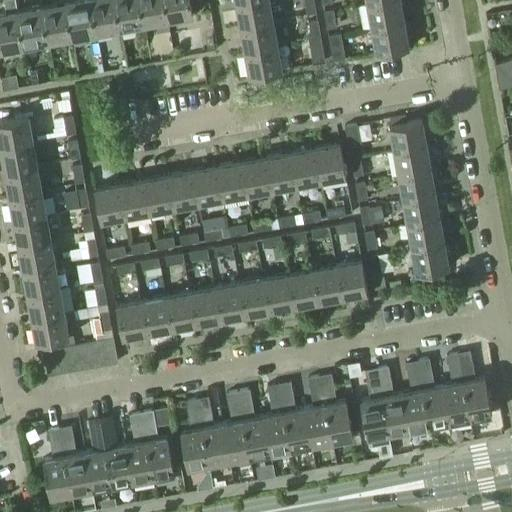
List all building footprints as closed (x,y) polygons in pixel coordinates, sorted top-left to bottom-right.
[(89,0),(68,0),(65,1),(72,37),(96,32),(89,0)] [(89,0),(96,32),(120,28),(114,0),(89,0)] [(139,0),(114,0),(120,28),(143,23),(139,0)] [(139,0),(143,23),(167,19),(164,0),(139,0)] [(164,0),(167,19),(192,14),(191,4),(189,0),(164,0)] [(274,20),(269,0),(246,0),(234,2),(239,27),(274,20)] [(317,12),(314,0),(304,0),(307,14),(317,12)] [(380,0),(366,2),(371,27),(406,21),(401,0),(380,0)] [(65,1),(41,5),(47,41),(72,37),(65,1)] [(24,45),(47,41),(41,5),(17,10),(24,45)] [(337,26),(333,8),(324,10),(327,28),(337,26)] [(0,49),(24,45),(17,10),(0,12),(0,49)] [(308,20),(311,37),(321,36),(318,19),(308,20)] [(274,20),(239,27),(243,50),(278,44),(274,20)] [(410,46),(406,21),(371,27),(375,52),(410,46)] [(344,58),(340,33),(328,35),(333,60),(344,58)] [(325,61),(321,36),(311,37),(308,38),(313,63),(325,61)] [(283,69),(278,44),(243,50),(248,76),(283,69)] [(30,72),(22,73),(24,80),(32,79),(30,72)] [(511,84),(508,74),(498,77),(501,87),(511,84)] [(0,146),(32,140),(26,112),(26,111),(14,113),(15,117),(0,120),(0,146)] [(76,132),(73,114),(63,116),(66,134),(76,132)] [(388,124),(393,150),(428,143),(423,118),(388,124)] [(363,155),(357,122),(345,125),(350,157),(360,155),(363,155)] [(80,157),(77,138),(67,140),(71,158),(80,157)] [(36,165),(32,140),(0,146),(0,159),(2,171),(36,165)] [(339,140),(314,145),(320,180),(346,175),(339,140)] [(432,167),(428,143),(393,150),(397,174),(432,167)] [(314,145),(290,149),(296,184),(320,180),(314,145)] [(272,188),(296,184),(290,149),(265,154),(272,188)] [(265,154),(241,158),(247,193),(272,188),(265,154)] [(360,155),(350,157),(354,175),(363,173),(360,155)] [(223,197),(247,193),(241,158),(216,163),(223,197)] [(85,181),(81,163),(72,165),(75,183),(85,181)] [(216,163),(192,167),(198,202),(223,197),(216,163)] [(36,165),(2,171),(7,195),(41,189),(36,165)] [(192,167),(168,172),(174,206),(198,202),(192,167)] [(432,167),(397,174),(402,198),(437,192),(432,167)] [(150,211),(174,206),(168,172),(143,176),(150,211)] [(143,176),(119,181),(125,215),(150,211),(143,176)] [(368,198),(365,180),(355,181),(358,199),(368,198)] [(100,220),(125,215),(119,181),(94,185),(100,220)] [(89,205),(86,187),(76,189),(80,207),(89,205)] [(45,214),(41,189),(7,195),(11,220),(45,214)] [(441,216),(437,192),(402,198),(406,223),(441,216)] [(345,214),(344,204),(326,208),(327,217),(345,214)] [(372,222),(369,204),(359,206),(363,224),(372,222)] [(321,219),(319,209),(301,212),(303,222),(321,219)] [(81,214),(84,232),(94,230),(90,212),(81,214)] [(11,220),(16,245),(50,239),(45,214),(11,220)] [(297,223),(295,214),(277,217),(279,226),(297,223)] [(406,223),(411,247),(445,241),(441,216),(406,223)] [(273,228),(271,218),(252,221),(254,231),(273,228)] [(356,230),(354,220),(335,224),(337,233),(356,230)] [(193,229),(192,221),(180,223),(182,232),(193,229)] [(246,222),(228,226),(230,235),(248,232),(246,222)] [(331,234),(329,225),(311,228),(313,238),(331,234)] [(205,240),(223,236),(222,227),(204,230),(205,240)] [(306,239),(305,229),(286,233),(288,242),(306,239)] [(377,247),(374,229),(364,230),(367,248),(377,247)] [(98,254),(94,230),(84,232),(89,256),(98,254)] [(199,241),(197,231),(179,235),(181,244),(199,241)] [(282,243),(280,234),(262,237),(264,247),(282,243)] [(175,245),(173,236),(155,239),(157,249),(175,245)] [(256,238),(238,242),(239,251),(258,248),(256,238)] [(50,239),(16,245),(20,269),(54,263),(50,239)] [(151,250),(149,240),(131,244),(132,253),(151,250)] [(450,266),(445,241),(411,247),(415,272),(411,273),(411,277),(413,277),(414,282),(442,277),(440,268),(450,266)] [(215,256),(233,252),(232,243),(213,246),(215,256)] [(282,243),(264,247),(266,259),(284,255),(282,243)] [(126,254),(124,245),(106,248),(107,258),(126,254)] [(82,247),(70,249),(71,250),(72,257),(72,259),(84,257),(82,247)] [(209,257),(207,247),(189,251),(191,260),(209,257)] [(184,262),(183,252),(165,255),(166,265),(184,262)] [(385,289),(378,253),(368,255),(375,291),(385,289)] [(160,266),(159,256),(140,260),(142,269),(160,266)] [(360,258),(336,263),(343,297),(367,293),(360,258)] [(90,262),(93,281),(103,279),(99,260),(90,262)] [(136,270),(134,261),(116,264),(118,273),(136,270)] [(59,287),(54,263),(20,269),(25,293),(59,287)] [(318,302),(343,297),(336,263),(312,267),(318,302)] [(312,267),(287,272),(294,307),(318,302),(312,267)] [(269,311),(294,307),(287,272),(263,276),(269,311)] [(263,276),(239,281),(245,316),(269,311),(263,276)] [(221,320),(245,316),(239,281),(214,285),(221,320)] [(214,285),(190,290),(196,325),(221,320),(214,285)] [(59,287),(25,293),(29,318),(63,311),(59,287)] [(166,294),(172,329),(196,325),(190,290),(166,294)] [(166,294),(141,299),(147,334),(172,329),(166,294)] [(122,338),(147,334),(141,299),(115,304),(122,338)] [(100,316),(93,317),(97,340),(99,339),(104,338),(113,337),(107,303),(98,304),(100,316)] [(95,314),(93,306),(69,310),(70,319),(95,314)] [(68,335),(63,311),(29,318),(34,341),(68,335)] [(104,338),(99,339),(104,364),(118,361),(117,356),(113,337),(104,338)] [(97,340),(85,342),(90,366),(104,364),(99,339),(97,340)] [(85,342),(71,344),(76,369),(90,366),(85,342)] [(71,344),(57,347),(62,371),(76,369),(71,344)] [(48,374),(62,371),(57,347),(43,349),(48,374)] [(459,352),(471,417),(491,413),(484,375),(475,377),(470,350),(459,352)] [(452,381),(443,383),(450,421),(471,417),(459,352),(447,354),(452,381)] [(417,359),(429,424),(450,421),(443,383),(434,385),(428,357),(417,359)] [(411,389),(402,391),(409,428),(429,424),(417,359),(406,361),(411,389)] [(388,365),(376,367),(389,432),(409,428),(402,391),(393,392),(388,365)] [(389,432),(376,367),(365,369),(370,397),(361,399),(368,436),(389,432)] [(332,372),(320,375),(332,440),(353,436),(346,398),(337,399),(332,372)] [(313,404),(304,405),(312,444),(332,440),(320,375),(308,377),(313,404)] [(292,447),(312,444),(304,405),(296,407),(291,380),(279,382),(292,447)] [(264,413),(271,451),(292,447),(279,382),(268,384),(273,411),(264,413)] [(250,387),(238,389),(251,455),(271,451),(264,413),(255,414),(250,387)] [(232,419),(223,421),(230,459),(251,455),(238,389),(227,392),(232,419)] [(210,463),(230,459),(223,421),(214,422),(209,395),(197,397),(210,463)] [(188,467),(210,463),(197,397),(186,399),(191,427),(181,429),(188,467)] [(153,408),(141,410),(153,476),(175,472),(168,434),(158,436),(153,408)] [(134,440),(126,442),(133,480),(153,476),(141,410),(129,413),(134,440)] [(112,484),(133,480),(126,442),(118,443),(112,416),(100,418),(112,484)] [(94,448),(85,449),(92,488),(112,484),(100,418),(89,420),(94,448)] [(72,491),(92,488),(85,449),(76,451),(71,423),(59,426),(72,491)] [(54,456),(44,457),(51,495),(72,491),(59,426),(49,428),(54,456)] [(216,477),(212,478),(214,487),(225,484),(225,480),(217,482),(216,477)] [(176,483),(173,488),(174,494),(185,492),(183,481),(176,483)] [(115,497),(101,500),(102,507),(116,505),(115,497)]
